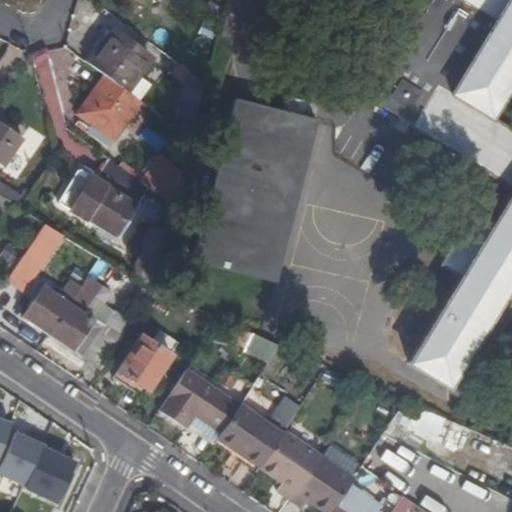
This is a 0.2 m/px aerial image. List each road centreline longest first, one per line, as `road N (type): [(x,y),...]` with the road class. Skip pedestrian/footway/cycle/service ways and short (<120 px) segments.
road 1 (unknown): [(253,0),(258,52),(283,77),(381,136)]
road 2 (residential): [(0,353),(132,443)]
road 3 (unknown): [(37,32),(74,149)]
road 4 (residential): [(132,443),(233,511)]
